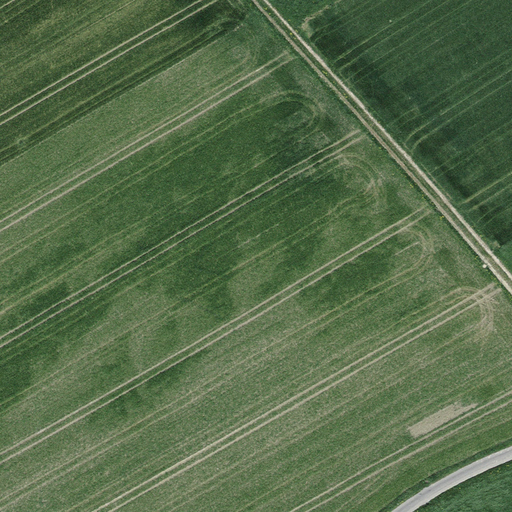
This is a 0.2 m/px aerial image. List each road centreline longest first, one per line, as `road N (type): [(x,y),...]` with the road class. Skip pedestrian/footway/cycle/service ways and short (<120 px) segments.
road 1 (track): [(511,283),(256,0)]
road 2 (unclassified): [(511,453),(402,511)]
